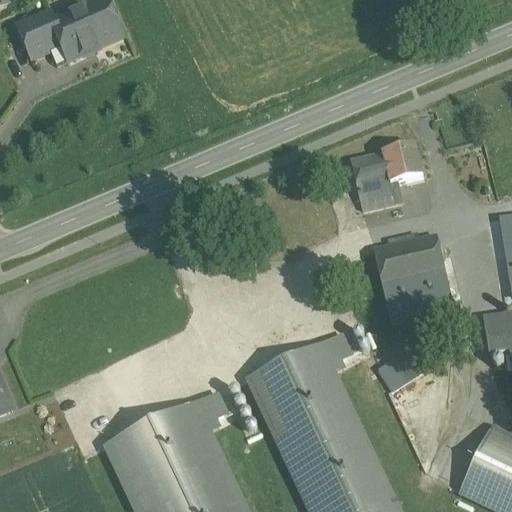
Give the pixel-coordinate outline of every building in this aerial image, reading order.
[(5,0),(0,0),(0,12),(10,8),(5,0)] [(106,3),(88,11),(87,7),(81,5),(65,12),(63,17),(65,21),(54,26),(52,26),(63,51),(69,65),(122,41),(106,3)] [(50,17),(19,30),(34,64),(63,51),(52,26),(54,26),(50,17)] [(416,150),(383,158),(391,190),(398,188),(424,182),(416,150)] [(383,158),(351,165),(363,214),(402,205),(398,188),(391,190),(383,158)] [(511,220),(500,222),(506,260),(511,258),(511,220)] [(437,240),(375,254),(384,294),(446,280),(437,240)] [(446,280),(384,294),(391,327),(434,317),(437,333),(458,328),(446,280)] [(511,318),(486,322),(491,358),(511,355),(511,359),(511,318)] [(343,340),(248,385),(308,511),(398,511),(335,377),(343,372),(340,365),(352,359),(343,340)] [(393,394),(422,375),(408,353),(379,371),(393,394)] [(0,418),(12,414),(3,393),(0,394),(0,418)] [(223,408),(220,403),(105,458),(130,511),(243,511),(209,441),(221,435),(217,428),(224,425),(217,411),(223,408)] [(511,511),(511,444),(492,435),(462,495),(497,511),(511,511)]
